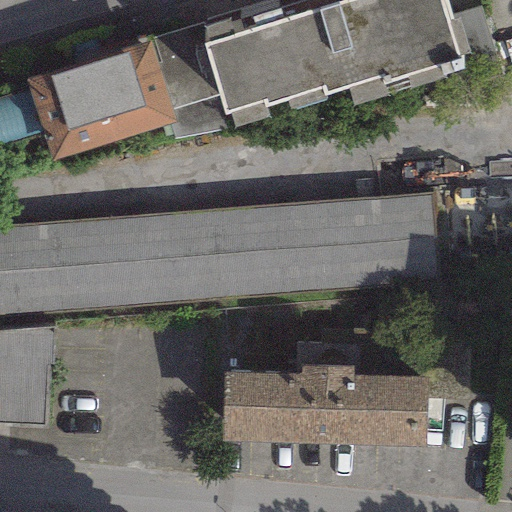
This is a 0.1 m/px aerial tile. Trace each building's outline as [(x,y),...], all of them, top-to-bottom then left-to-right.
[(354,0),(204,49),(222,113),(263,100),(265,106),(322,88),(324,96),(379,79),(381,84),(456,60),(436,0),(354,0)] [(197,25),(153,38),(154,42),(147,44),(169,124),(174,142),(226,127),(222,113),(204,49),(197,25)] [(169,124),(147,44),(24,80),(49,161),(169,124)] [(0,315),(434,282),(427,194),(0,226),(0,315)] [(294,344),(294,376),(221,374),(220,441),(422,447),(424,379),(350,377),(351,346),(294,344)]
